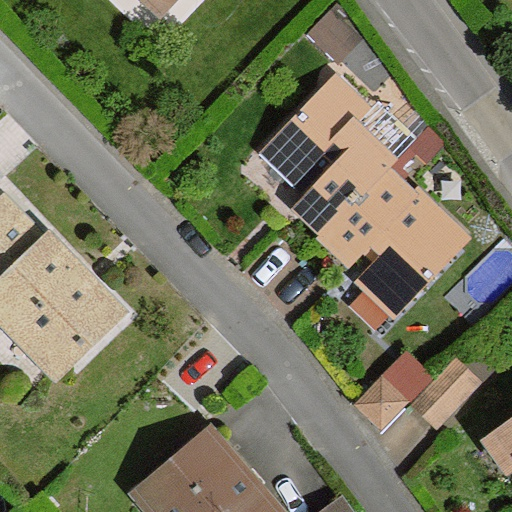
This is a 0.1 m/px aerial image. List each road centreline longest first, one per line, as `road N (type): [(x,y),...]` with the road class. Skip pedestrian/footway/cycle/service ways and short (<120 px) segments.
road 1 (residential): [(0,65),(321,409),(396,511)]
road 2 (residential): [(511,143),(409,0)]
